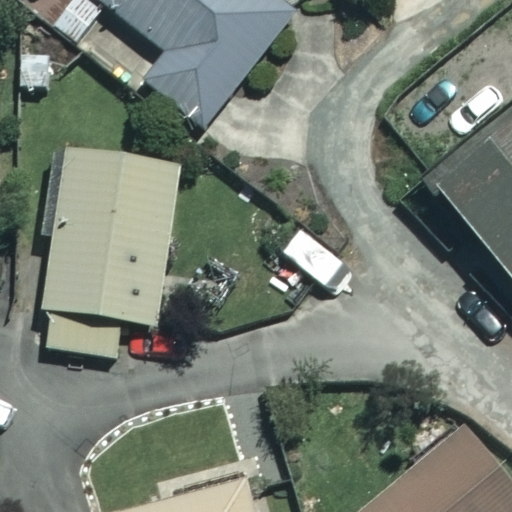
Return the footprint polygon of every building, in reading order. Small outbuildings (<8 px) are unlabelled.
[(290,10),(276,0),(94,0),(164,54),(142,83),(199,128),(290,10)] [(511,107),(420,184),(511,294),(511,107)] [(178,167),(60,153),(37,349),(116,359),(120,324),(159,328),(178,167)] [(511,511),(511,502),(453,435),(365,511),(511,511)] [(250,511),(240,479),(137,511),(250,511)]
